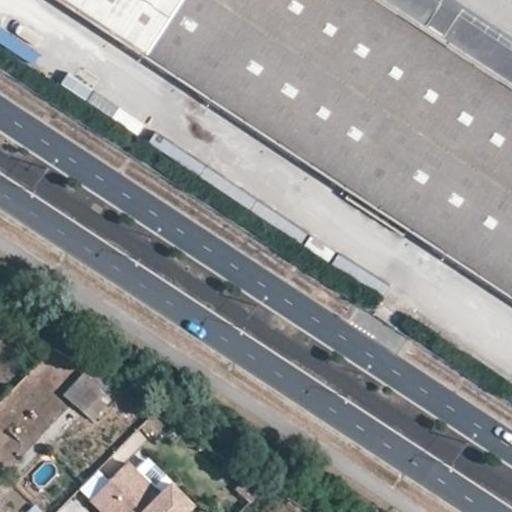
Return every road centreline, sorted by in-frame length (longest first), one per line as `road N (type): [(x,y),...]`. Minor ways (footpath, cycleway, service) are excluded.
road 1 (primary): [(511,444),(0,109)]
road 2 (primary): [(0,187),(494,511)]
